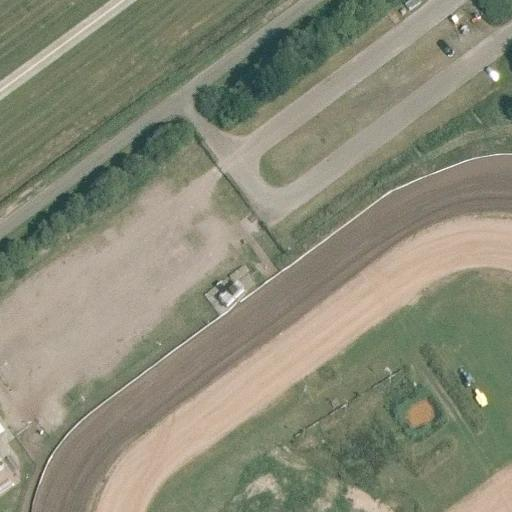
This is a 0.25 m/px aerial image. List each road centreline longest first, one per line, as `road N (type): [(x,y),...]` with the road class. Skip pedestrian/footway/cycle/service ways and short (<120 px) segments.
road 1 (unclassified): [(0,235),(318,0)]
road 2 (track): [(249,150),(0,321)]
